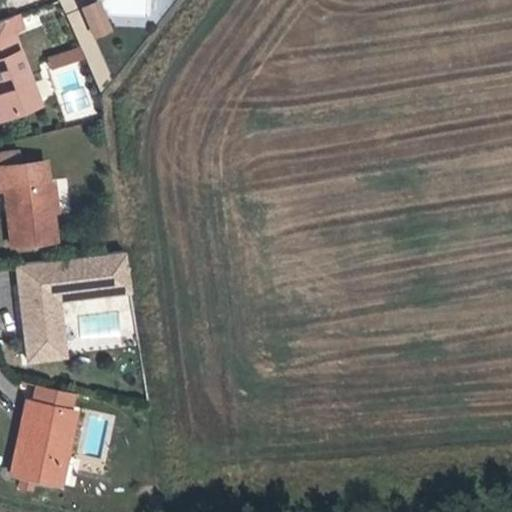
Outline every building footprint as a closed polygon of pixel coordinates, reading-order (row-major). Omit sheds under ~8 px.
[(94,0),(91,0),(81,5),(86,18),(94,15),(101,29),(106,27),(94,0)] [(94,15),(86,18),(92,32),(101,29),(94,15)] [(0,106),(3,116),(38,102),(10,31),(7,32),(0,17),(0,106)] [(67,61),(81,56),(77,46),(63,51),(67,61)] [(53,238),(49,210),(46,182),(43,161),(0,166),(0,190),(4,190),(10,243),(53,238)] [(51,181),(46,182),(49,210),(55,209),(51,181)] [(130,289),(124,249),(14,264),(26,358),(63,353),(56,298),(130,289)] [(29,381),(25,400),(32,401),(36,382),(29,381)] [(32,401),(25,400),(10,472),(52,481),(57,458),(63,459),(73,410),(69,409),(72,390),(36,382),(32,401)] [(77,391),(72,390),(69,409),(73,410),(77,391)] [(106,471),(112,413),(88,410),(81,468),(106,471)] [(58,482),(63,459),(57,458),(52,481),(58,482)]
